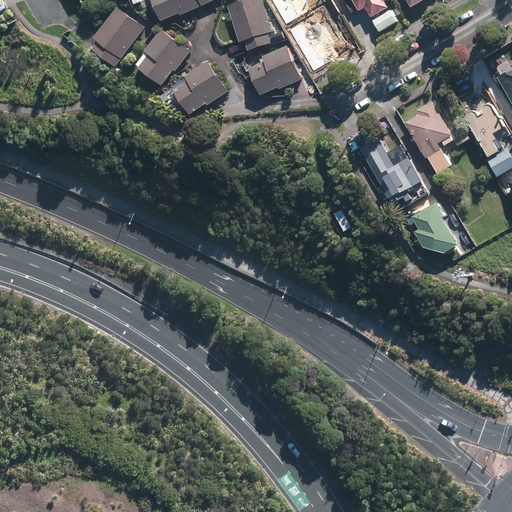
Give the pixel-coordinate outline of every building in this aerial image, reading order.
[(178,15),(200,5),(198,0),(149,0),(158,21),(177,13),(178,15)] [(271,42),(267,32),(272,30),(261,0),(243,0),(227,5),(239,41),(244,40),(247,50),(271,42)] [(272,0),(286,24),(311,10),(305,0),(272,0)] [(352,0),(359,10),(365,7),(371,16),(388,7),(384,0),(352,0)] [(414,0),(420,9),(435,0),(414,0)] [(92,48),(115,66),(144,26),(118,6),(93,38),(97,41),(92,48)] [(378,31),(397,20),(390,9),(372,20),(378,31)] [(315,16),(290,30),(313,71),(338,57),(331,44),(334,42),(324,25),(321,27),(315,16)] [(175,69),(189,49),(160,27),(143,50),(148,53),(137,66),(161,84),(173,68),(175,69)] [(284,37),(282,32),(274,34),(276,40),(284,37)] [(279,87),(302,78),(288,44),(262,55),(264,59),(248,67),(259,93),(278,86),(279,87)] [(207,104),(228,90),(208,59),(185,74),(187,78),(173,88),(189,113),(205,102),(207,104)] [(511,66),(496,76),(511,103),(511,66)] [(404,121),(425,156),(427,155),(437,172),(451,164),(437,141),(441,139),(444,144),(454,138),(458,144),(470,137),(460,120),(448,128),(432,99),(417,108),(419,113),(404,121)] [(483,113),(479,115),(478,113),(477,112),(476,111),(475,111),(474,110),(473,110),(472,110),(471,110),(470,111),(469,111),(468,112),(467,113),(467,114),(467,115),(466,116),(467,117),(467,118),(467,119),(468,119),(483,146),(489,157),(500,151),(494,140),(496,139),(493,133),(505,126),(493,106),(493,105),(492,105),(491,104),(490,104),(489,103),(488,103),(487,103),(487,104),(486,104),(485,104),(484,105),(484,106),(483,106),(483,107),(483,108),(482,109),(482,110),(483,111),(483,113)] [(495,156),(504,173),(511,169),(511,164),(505,151),(495,156)] [(369,163),(392,202),(400,197),(403,201),(409,197),(408,196),(424,187),(420,180),(420,179),(407,156),(389,167),(382,156),(369,163)] [(413,230),(422,246),(444,251),(457,243),(441,215),(443,214),(435,201),(410,215),(418,227),(413,230)] [(335,212),(344,230),(354,226),(344,207),(335,212)] [(465,243),(455,250),(461,258),(471,252),(465,243)]
